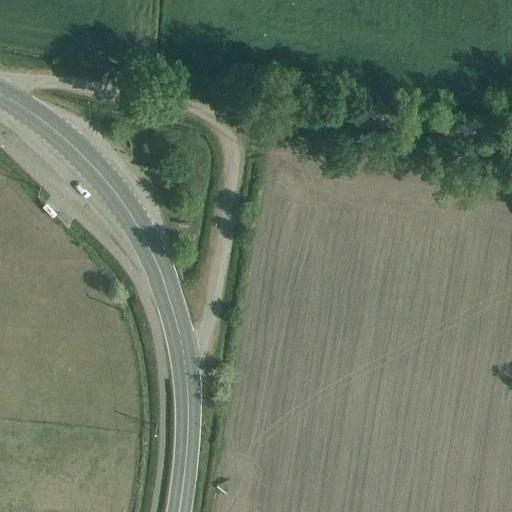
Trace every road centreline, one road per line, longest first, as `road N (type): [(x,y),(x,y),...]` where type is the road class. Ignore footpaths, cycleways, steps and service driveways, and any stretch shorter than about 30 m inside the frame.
road 1 (unclassified): [(185,360),(204,338),(235,169),(223,128),(195,110),(34,80),(0,83)]
road 2 (tertiary): [(0,95),(45,125),(109,188),(167,291),(185,360)]
road 3 (tertiary): [(185,360),(190,415),(178,511)]
